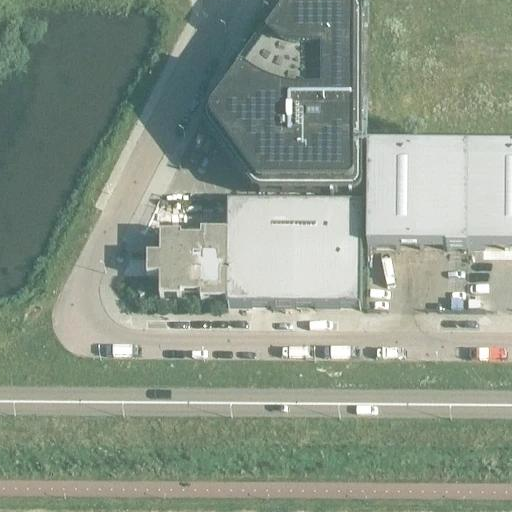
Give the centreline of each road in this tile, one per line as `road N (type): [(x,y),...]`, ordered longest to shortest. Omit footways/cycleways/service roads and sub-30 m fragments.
road 1 (residential): [(224,0),(68,306),(79,328),(104,343),(511,349)]
road 2 (secondary): [(511,408),(0,405)]
